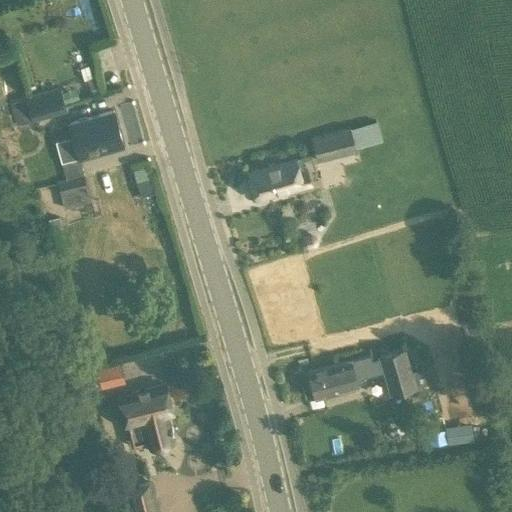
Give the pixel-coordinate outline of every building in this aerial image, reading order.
[(87,65),(80,68),(83,79),(91,76),(87,65)] [(34,119),(66,110),(65,104),(59,86),(27,96),(8,101),(16,125),(34,119)] [(67,123),(77,157),(60,162),(65,178),(56,181),(63,207),(90,199),(84,176),(79,158),(123,146),(113,110),(67,123)] [(376,119),(311,137),(317,160),(356,149),(355,146),(382,139),(376,119)] [(309,183),(304,167),(301,168),(298,157),(247,173),(255,198),(270,193),(271,195),(309,183)] [(370,354),(349,360),(307,371),(314,396),(355,385),(355,383),(363,381),(361,376),(382,371),(389,393),(416,385),(404,346),(377,354),(378,357),(371,358),(370,354)] [(116,385),(126,383),(121,361),(94,367),(99,389),(116,385)] [(119,398),(126,424),(131,445),(144,442),(149,451),(158,454),(162,453),(168,452),(173,444),(174,433),(168,413),(171,412),(164,386),(119,398)] [(470,422),(445,426),(447,440),(448,443),(473,439),(472,436),(470,422)] [(445,432),(427,434),(428,445),(446,443),(445,432)] [(159,511),(151,479),(124,486),(131,511),(159,511)]
